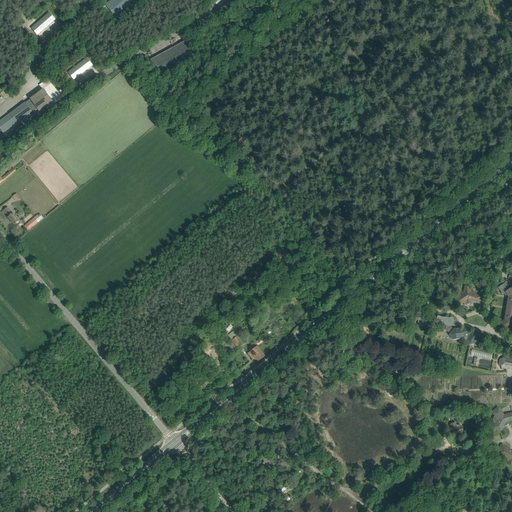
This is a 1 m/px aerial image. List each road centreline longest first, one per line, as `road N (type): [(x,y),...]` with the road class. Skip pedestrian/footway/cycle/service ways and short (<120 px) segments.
road 1 (primary): [(215,409),(497,174)]
road 2 (unclassified): [(173,440),(0,232)]
road 3 (track): [(374,511),(229,398)]
road 4 (unknown): [(0,107),(22,90),(45,42),(94,0)]
